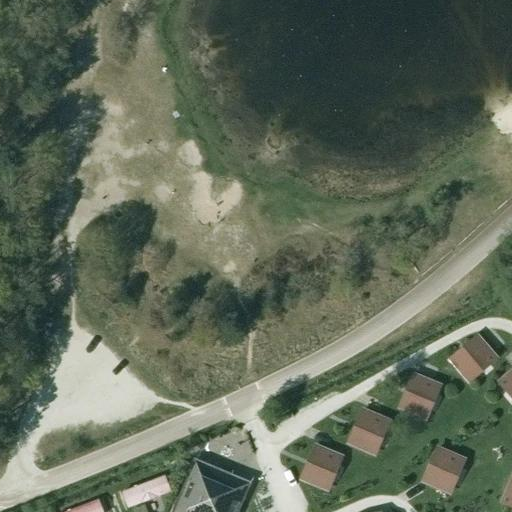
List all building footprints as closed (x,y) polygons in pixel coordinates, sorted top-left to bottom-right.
[(478,338),(450,362),(467,382),(475,376),(472,373),(486,361),(490,366),(497,360),(492,355),(493,353),(491,351),(490,352),(478,338)] [(504,379),(499,384),(505,391),(510,387),(511,389),(511,372),(507,377),(506,375),(503,378),(504,379)] [(415,376),(401,409),(425,419),(428,410),(425,409),(432,393),(435,395),(439,386),(435,384),(435,383),(432,381),(431,382),(415,376)] [(364,411),(349,444),(373,455),(377,446),(374,444),(381,429),(384,430),(388,421),(383,419),(384,418),(381,416),(380,418),(364,411)] [(316,447),(302,480),(326,490),(330,482),(327,480),(333,464),(337,466),(340,457),(336,455),(337,454),(333,452),(332,454),(316,447)] [(439,449),(425,483),(449,493),(453,484),(449,483),(456,467),(459,469),(463,460),(459,458),(460,457),(456,455),(455,457),(439,449)] [(195,462),(174,511),(237,511),(241,502),(236,490),(231,477),(195,462)] [(166,476),(122,493),(129,509),(172,493),(166,476)] [(504,497),(501,504),(510,508),(511,502),(511,478),(505,494),(504,493),(502,497),(504,497)] [(104,511),(100,500),(67,511),(104,511)]
